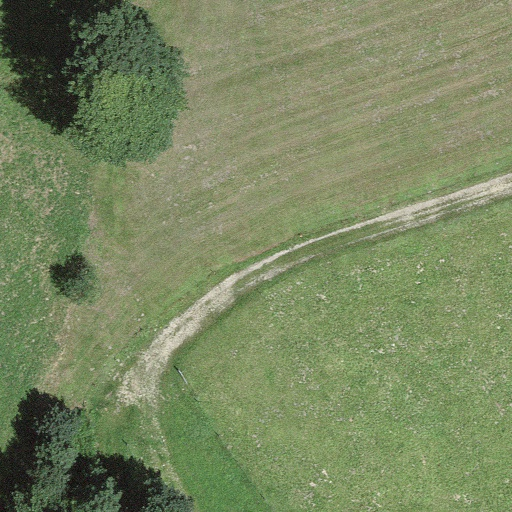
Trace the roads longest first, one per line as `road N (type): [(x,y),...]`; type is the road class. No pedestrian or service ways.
road 1 (track): [(511,178),(297,253),(226,288),(178,326),(152,366),(145,417),(190,511)]
road 2 (track): [(123,511),(113,406),(126,376),(160,353)]
